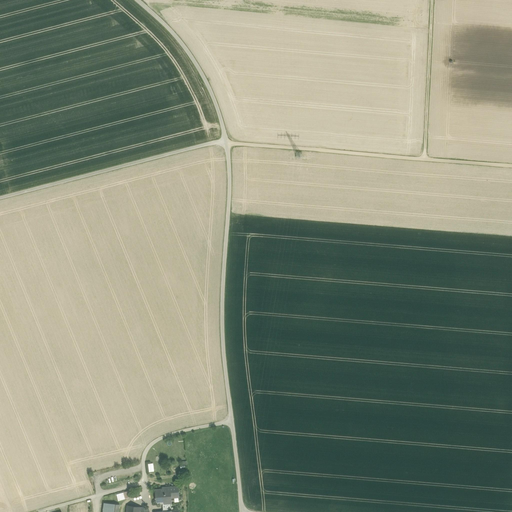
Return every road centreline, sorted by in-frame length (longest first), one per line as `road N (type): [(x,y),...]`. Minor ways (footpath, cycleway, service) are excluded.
road 1 (unclassified): [(241,511),(222,336),(224,142),(189,55),(137,0)]
road 2 (track): [(511,167),(224,142)]
road 3 (track): [(0,199),(224,142)]
road 4 (track): [(232,421),(150,442),(147,480),(101,490)]
road 5 (track): [(432,0),(425,160)]
